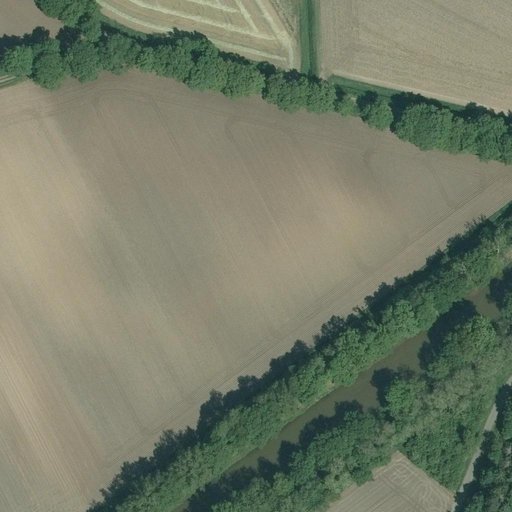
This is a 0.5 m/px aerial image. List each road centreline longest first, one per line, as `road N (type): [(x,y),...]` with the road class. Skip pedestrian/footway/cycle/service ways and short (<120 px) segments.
road 1 (residential): [(63,0),(107,35),(199,67),(511,137)]
road 2 (unclassified): [(511,326),(270,511)]
road 3 (residential): [(452,511),(511,378)]
